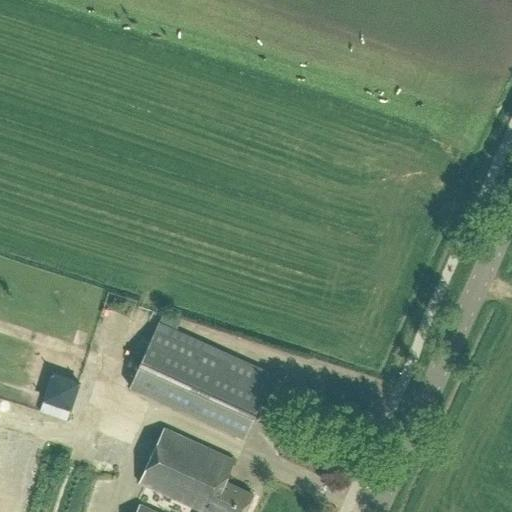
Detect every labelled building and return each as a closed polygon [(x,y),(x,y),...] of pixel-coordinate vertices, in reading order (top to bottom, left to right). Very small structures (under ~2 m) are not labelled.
[(83,299),(76,322),(86,325),(93,302),(83,299)] [(116,324),(133,327),(136,310),(119,307),(116,324)] [(244,438),(273,372),(157,320),(127,387),(244,438)] [(51,377),(43,404),(70,412),(78,385),(51,377)] [(0,402),(0,425),(11,428),(17,407),(0,402)] [(245,511),(253,493),(226,481),(235,460),(164,428),(140,482),(201,510),(199,511),(157,511),(142,505),(138,511),(245,511)]
